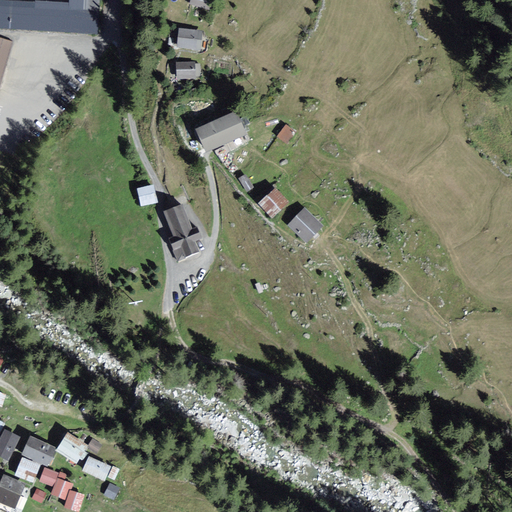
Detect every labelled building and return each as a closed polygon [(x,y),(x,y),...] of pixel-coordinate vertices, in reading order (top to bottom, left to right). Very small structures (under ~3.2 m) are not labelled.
[(36,1),(0,0),(0,27),(97,33),(98,12),(35,8),(36,1)] [(212,0),(187,0),(186,6),(208,13),(212,0)] [(201,30),(175,27),(173,49),(199,51),(201,30)] [(0,83),(13,42),(0,38),(0,83)] [(199,59),(175,60),(176,79),(199,79),(199,59)] [(236,110),(196,128),(206,151),(246,133),(236,110)] [(246,173),(238,178),(247,192),(254,187),(246,173)] [(152,184),(137,187),(141,206),(156,202),(152,184)] [(286,205),(272,188),(253,203),(268,220),(286,205)] [(182,203),(164,211),(174,236),(170,238),(174,249),(181,246),(186,257),(199,251),(195,241),(202,239),(197,226),(192,227),(182,203)] [(321,223),(301,206),(285,225),(304,242),(321,223)] [(17,439),(2,431),(0,435),(0,460),(5,463),(17,439)] [(86,445),(65,434),(55,452),(75,464),(86,445)] [(52,447),(26,437),(19,455),(45,465),(52,447)] [(109,466),(85,457),(80,471),(103,480),(109,466)] [(37,467),(19,460),(12,476),(30,484),(37,467)] [(120,469),(113,466),(108,477),(115,480),(120,469)] [(55,474),(42,469),(36,481),(50,487),(55,474)] [(21,486),(0,478),(0,504),(13,509),(21,486)] [(69,484),(56,479),(50,495),(62,500),(69,484)] [(119,487),(109,482),(103,495),(113,499),(119,487)] [(45,493),(36,489),(32,500),(41,503),(45,493)] [(82,496),(69,491),(63,506),(75,511),(82,496)]
